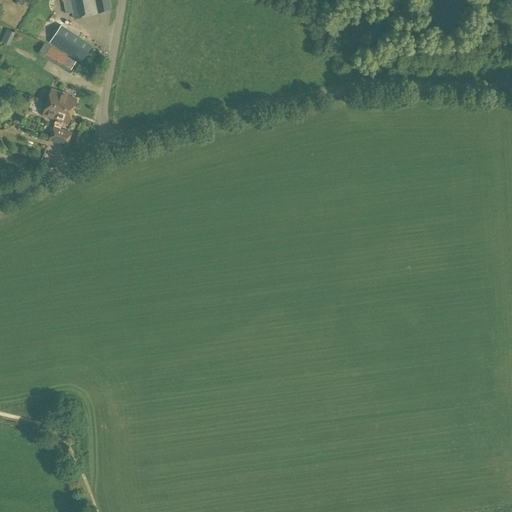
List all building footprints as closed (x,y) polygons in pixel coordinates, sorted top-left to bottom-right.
[(74,18),(98,13),(94,0),(62,0),(66,14),(73,12),(74,18)] [(94,0),(98,13),(111,10),(109,0),(94,0)] [(60,27),(50,43),(80,63),(91,47),(60,27)] [(9,46),(15,33),(6,30),(0,42),(9,46)] [(47,102),(73,111),(77,100),(69,97),(70,96),(52,89),(47,102)] [(69,122),(73,111),(47,102),(43,115),(57,120),(58,118),(69,122)] [(67,145),(71,133),(54,127),(50,140),(67,145)]
